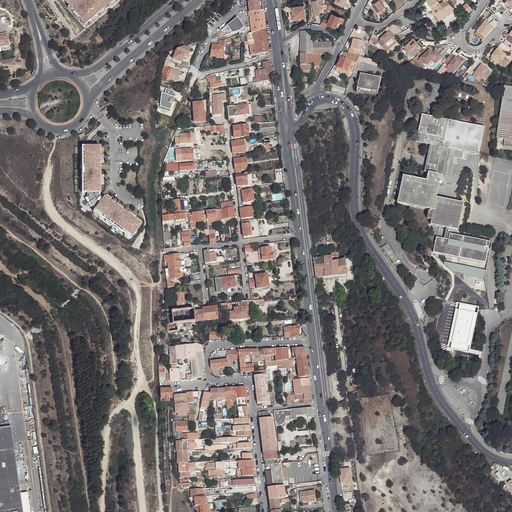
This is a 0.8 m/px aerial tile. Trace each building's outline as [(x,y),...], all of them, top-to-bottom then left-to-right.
[(89,0),(87,2),(84,0),(65,0),(66,0),(71,5),(76,11),(75,11),(81,19),(82,18),(86,24),(98,14),(104,10),(110,5),(108,3),(111,0),(89,0)] [(314,1),(315,15),(321,14),(320,12),(322,12),(321,9),(323,9),(324,7),(323,6),(325,6),(325,5),(324,0),(318,0),(314,1)] [(388,5),(384,0),(378,0),(372,5),(377,13),(385,7),(388,5)] [(447,0),(442,0),(444,1),(440,4),(437,0),(427,0),(426,1),(439,21),(453,9),(450,4),(447,0)] [(265,29),(261,1),(247,2),(248,7),(251,33),(265,29)] [(511,7),(511,5),(507,2),(503,7),(506,9),(508,11),(511,7)] [(468,3),(465,6),(470,13),(474,9),(468,3)] [(76,11),(71,5),(70,6),(68,7),(79,20),(80,19),(81,19),(75,11),(76,11)] [(304,6),(292,7),(292,14),(291,15),(292,18),(292,20),(305,18),(304,6)] [(385,7),(377,13),(379,15),(386,10),(385,7)] [(328,24),(329,24),(336,27),(338,22),(340,17),(332,14),(329,21),(328,24)] [(237,17),(218,31),(214,37),(216,38),(238,31),(238,33),(239,35),(245,33),(244,26),(237,17)] [(323,18),(320,25),(327,28),(329,24),(328,24),(329,21),(328,21),(324,19),(323,18)] [(485,20),(474,34),(484,41),(494,27),(486,21),(485,20)] [(268,53),(265,29),(251,33),(252,40),(254,55),(256,54),(268,53)] [(312,32),(301,32),(300,66),(312,66),(312,55),(312,44),(312,41),(313,33),(312,32)] [(0,47),(10,46),(8,40),(7,33),(0,34),(0,47)] [(252,40),(251,33),(244,35),(243,39),(243,46),(249,45),(248,41),(252,40)] [(388,33),(378,43),(386,52),(387,53),(397,43),(393,39),(388,33)] [(371,39),(369,45),(371,45),(377,40),(375,37),(372,36),(371,39)] [(348,54),(357,56),(359,51),(360,51),(361,46),(362,42),(353,39),(350,49),(349,48),(348,54)] [(414,39),(404,48),(412,57),(422,48),(418,44),(414,39)] [(319,55),(331,55),(331,44),(318,44),(312,44),(312,55),(312,66),(319,66),(319,55)] [(218,45),(212,45),(210,56),(213,57),(216,57),(217,55),(223,55),(224,46),(218,45)] [(183,47),(176,49),(176,51),(184,54),(184,55),(187,56),(189,50),(188,49),(183,47)] [(507,56),(498,49),(492,57),(501,64),(501,63),(504,66),(508,61),(505,58),(507,56)] [(176,51),(175,54),(173,59),(181,62),(184,55),(184,54),(176,51)] [(430,51),(420,60),(427,67),(432,61),(436,65),(443,59),(439,55),(436,58),(432,54),(430,51)] [(348,54),(342,52),(339,58),(340,58),(351,63),(356,64),(358,61),(360,57),(357,56),(348,54)] [(453,54),(445,64),(449,67),(457,72),(464,63),(458,59),(453,54)] [(365,58),(360,57),(358,61),(379,68),(381,62),(365,58)] [(501,64),(492,57),(490,59),(499,66),(501,64)] [(351,63),(340,58),(337,68),(348,72),(351,63)] [(356,64),(351,63),(348,72),(352,74),(356,64)] [(164,65),(159,80),(165,82),(167,78),(177,82),(180,72),(166,66),(164,65)] [(312,66),(300,66),(300,75),(310,75),(312,75),(312,66)] [(482,66),(473,77),(479,82),(480,82),(482,80),(489,71),(482,66)] [(270,69),(263,70),(255,71),(256,76),(257,76),(257,79),(258,83),(258,87),(272,85),(270,69)] [(359,75),(356,90),(359,90),(371,93),(377,95),(380,80),(359,75)] [(209,78),(210,81),(211,88),(214,87),(221,86),(220,81),(215,82),(214,77),(213,77),(211,77),(209,78)] [(511,88),(505,88),(498,138),(504,139),(503,146),(511,147),(511,88)] [(213,95),(213,115),(221,115),(221,98),(224,98),(224,94),(220,94),(220,95),(213,95)] [(192,103),(193,122),(205,122),(204,112),(203,112),(202,102),(192,103)] [(248,105),(235,106),(236,116),(249,115),(248,105)] [(236,116),(235,106),(227,107),(228,117),(236,116)] [(479,152),(484,128),(437,118),(422,114),(416,142),(429,145),(427,158),(424,173),(428,173),(426,182),(422,181),(403,177),(397,204),(416,208),(430,211),(428,213),(427,220),(431,221),(430,226),(447,229),(450,230),(457,231),(463,204),(435,198),(439,184),(436,184),(437,176),(442,176),(448,149),(479,155),(479,152)] [(248,133),(247,129),(247,126),(232,127),(234,138),(248,137),(248,133)] [(189,133),(179,134),(180,143),(190,143),(189,133)] [(313,137),(302,138),(302,153),(314,152),(313,137)] [(244,140),(231,142),(232,153),(246,152),(244,140)] [(87,146),(85,146),(85,153),(82,153),(82,161),(84,161),(84,169),(84,176),(82,176),(81,184),(84,184),(83,191),(86,191),(86,196),(91,205),(94,208),(93,209),(99,214),(97,216),(103,221),(105,219),(111,224),(116,229),(115,231),(121,236),(123,233),(129,238),(138,227),(123,214),(121,212),(120,213),(117,210),(118,210),(116,209),(111,204),(110,206),(108,203),(109,202),(103,197),(102,198),(99,196),(99,184),(97,184),(97,181),(99,181),(99,173),(99,169),(99,168),(99,167),(100,154),(100,146),(92,146),(89,146),(87,146)] [(175,160),(192,160),(192,149),(175,150),(175,160)] [(245,158),(233,159),(235,170),(241,170),(247,169),(245,158)] [(179,165),(179,163),(165,164),(166,171),(179,170),(179,165)] [(246,175),(235,177),(237,187),(238,186),(247,185),(246,179),(246,175)] [(252,190),(243,191),(241,191),(242,204),(254,202),(252,190)] [(185,213),(183,199),(172,201),(173,211),(173,214),(174,214),(185,213)] [(246,208),(239,208),(241,219),(253,218),(252,215),(252,210),(251,207),(246,208)] [(223,219),(234,218),(233,208),(221,209),(221,211),(223,219)] [(214,218),(216,218),(215,210),(206,211),(206,214),(207,219),(214,218)] [(202,211),(192,212),(192,215),(193,221),(193,222),(195,222),(207,220),(207,219),(206,214),(203,215),(202,211)] [(249,223),(251,236),(255,235),(255,236),(259,236),(257,219),(249,220),(249,223)] [(241,224),(243,237),(251,236),(249,223),(241,224)] [(450,230),(447,229),(446,231),(444,240),(437,239),(434,253),(443,255),(485,265),(489,243),(449,235),(449,231),(450,230)] [(397,258),(387,244),(383,247),(393,261),(397,258)] [(271,253),(270,247),(261,249),(262,260),(273,259),(272,253),(271,253)] [(205,266),(208,265),(217,264),(216,258),(216,254),(214,252),(214,249),(203,251),(205,266)] [(346,275),(345,260),(338,260),(338,249),(331,250),(331,257),(327,257),(325,258),(313,259),(315,279),(323,278),(340,276),(346,275)] [(178,254),(168,255),(168,263),(168,269),(179,268),(179,262),(178,254)] [(353,280),(353,273),(352,260),(345,260),(346,275),(346,281),(353,280)] [(486,270),(444,261),(444,264),(453,272),(484,278),(486,270)] [(169,280),(174,279),(180,278),(179,274),(179,271),(179,268),(168,269),(169,273),(169,280)] [(255,279),(256,286),(256,289),(269,287),(268,284),(268,277),(267,274),(255,275),(255,279)] [(222,291),(227,291),(226,288),(232,287),(235,287),(235,280),(234,276),(221,278),(215,278),(217,292),(222,291)] [(185,306),(184,296),(176,297),(177,307),(185,306)] [(457,302),(448,347),(460,350),(470,352),(479,307),(470,305),(457,302)] [(218,319),(217,310),(217,306),(201,308),(202,310),(203,321),(218,319)] [(234,312),(235,320),(249,319),(247,307),(240,307),(238,307),(234,308),(234,312)] [(171,311),(171,314),(172,324),(177,323),(179,323),(195,322),(194,311),(193,309),(172,311),(171,311)] [(195,322),(203,321),(202,310),(194,311),(195,322)] [(167,322),(167,332),(168,332),(177,331),(177,325),(177,323),(172,324),(171,314),(167,314),(167,318),(168,322),(167,322)] [(289,338),(299,336),(298,331),(299,331),(298,326),(287,327),(289,338)] [(190,362),(191,378),(205,377),(202,345),(196,343),(194,344),(194,345),(195,355),(195,357),(193,357),(189,358),(190,362)] [(176,359),(177,359),(186,358),(189,358),(193,357),(195,357),(195,355),(194,345),(194,344),(175,346),(175,348),(176,357),(176,359)] [(287,348),(274,349),(275,355),(275,361),(288,360),(287,353),(287,348)] [(305,348),(295,348),(296,359),(306,358),(305,355),(305,348)] [(239,359),(241,372),(253,371),(253,367),(252,366),(244,367),(244,365),(243,356),(238,356),(239,359)] [(306,358),(296,359),(298,377),(308,376),(306,358)] [(211,368),(217,367),(227,367),(226,360),(210,361),(209,361),(210,368),(211,368)] [(288,360),(275,361),(276,366),(277,369),(286,368),(287,372),(289,372),(288,360)] [(169,365),(169,373),(169,381),(177,380),(176,375),(176,369),(175,364),(173,364),(169,365)] [(263,375),(254,376),(257,403),(262,403),(267,402),(266,394),(265,392),(264,382),(264,380),(263,375)] [(311,399),(308,378),(293,380),(295,395),(300,394),(303,394),(303,398),(303,399),(304,399),(311,399)] [(217,398),(226,398),(225,396),(224,388),(217,389),(217,398)] [(235,395),(236,398),(242,398),(246,397),(245,388),(234,388),(235,395)] [(160,398),(161,402),(169,401),(169,398),(172,398),(172,395),(171,389),(168,389),(164,389),(159,389),(160,398)] [(210,393),(203,392),(200,405),(200,408),(207,409),(210,393)] [(290,404),(294,403),(293,399),(293,395),(286,396),(287,403),(290,403),(290,404)] [(175,409),(175,413),(177,413),(178,415),(188,414),(189,414),(188,410),(187,410),(187,408),(188,408),(188,403),(186,403),(184,403),(175,404),(175,409)] [(238,418),(248,418),(247,406),(242,407),(242,414),(238,414),(238,418)] [(290,410),(289,410),(290,417),(290,420),(296,420),(296,416),(307,415),(306,408),(290,410)] [(290,417),(289,410),(281,411),(274,411),(274,412),(274,418),(275,421),(275,424),(275,426),(278,426),(280,425),(281,425),(283,424),(284,423),(284,422),(285,421),(285,420),(285,419),(285,417),(290,417)] [(259,418),(260,430),(273,428),(271,418),(269,418),(259,418)] [(173,431),(182,431),(187,431),(186,421),(173,422),(173,431)] [(4,450),(16,449),(13,426),(1,428),(4,450)] [(23,511),(21,494),(16,449),(4,450),(1,428),(0,427),(0,511),(23,511)] [(260,430),(262,443),(274,442),(273,428),(260,430)] [(183,440),(183,434),(182,431),(173,431),(174,440),(176,440),(183,440)] [(194,440),(187,440),(183,440),(176,440),(176,452),(177,452),(187,451),(192,451),(195,451),(194,440)] [(262,443),(263,453),(276,451),(274,442),(262,443)] [(187,454),(187,451),(177,452),(177,463),(178,463),(187,463),(187,454)] [(276,451),(263,453),(264,461),(270,460),(277,459),(276,456),(276,451)] [(277,459),(270,460),(271,465),(271,471),(273,487),(283,486),(281,463),(280,459),(277,459)] [(243,469),(253,468),(252,461),(251,461),(242,461),(242,463),(243,468),(243,469)] [(195,462),(187,463),(178,463),(178,472),(180,472),(191,471),(195,471),(195,462)] [(234,470),(237,469),(243,469),(243,468),(242,463),(237,464),(237,462),(232,462),(232,464),(238,464),(238,468),(234,468),(234,470)] [(237,477),(254,476),(253,468),(243,469),(237,469),(237,477)] [(339,470),(341,484),(347,483),(347,484),(350,484),(352,482),(351,477),(350,477),(349,469),(345,469),(344,470),(339,470)] [(267,487),(268,499),(278,498),(280,498),(284,498),(283,488),(283,486),(273,487),(267,487)] [(201,497),(200,489),(190,489),(191,497),(194,497),(201,497)] [(308,499),(315,498),(315,490),(299,492),(300,502),(308,501),(308,499)] [(30,511),(28,493),(21,494),(23,511),(30,511)] [(199,505),(205,504),(204,496),(201,497),(194,497),(194,500),(195,506),(199,505)] [(270,511),(280,510),(280,509),(279,503),(278,500),(278,499),(278,498),(268,499),(270,511)]
